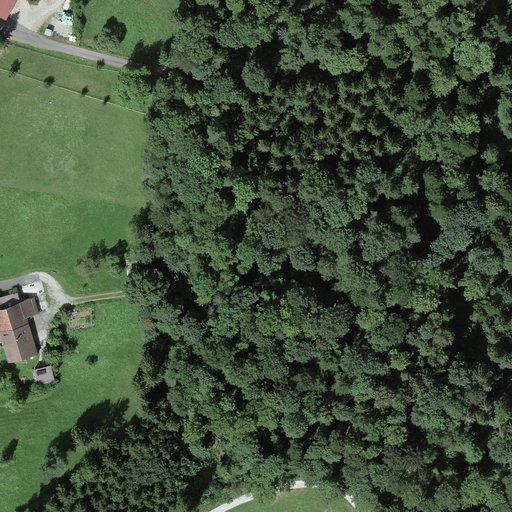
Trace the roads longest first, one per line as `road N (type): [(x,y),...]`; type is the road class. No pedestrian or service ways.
road 1 (track): [(0,288),(41,278),(69,302),(149,287),(178,267),(211,186),(211,69)]
road 2 (track): [(324,0),(205,71),(170,74),(0,35)]
road 3 (track): [(211,511),(314,485),(338,487),(366,511)]
